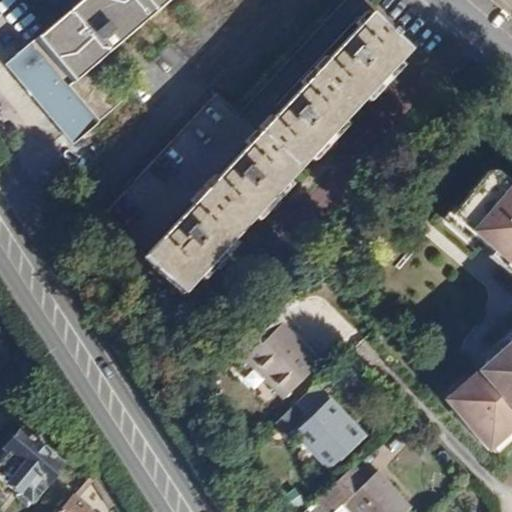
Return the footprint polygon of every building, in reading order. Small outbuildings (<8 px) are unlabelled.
[(72,0),(13,50),(82,131),(129,93),(100,57),(168,0),(72,0)] [(215,92),(100,213),(184,291),(409,50),(353,0),(336,0),(234,110),(215,92)] [(511,0),(487,0),(511,21),(511,0)] [(483,176),(447,215),(511,274),(511,341),(509,344),(442,404),(486,452),(511,428),(511,188),(509,186),(505,190),(489,176),(483,176)] [(240,341),(220,359),(229,368),(237,361),(276,402),(310,370),(276,333),(248,359),(243,353),(248,349),(240,341)] [(289,412),(260,437),(270,446),(284,433),(324,475),(358,444),(324,408),(298,432),(292,426),(297,422),(289,412)] [(54,473),(5,434),(0,439),(0,491),(25,511),(54,473)] [(346,474),(314,503),(322,511),(325,511),(331,507),(335,511),(400,511),(370,481),(350,498),(346,494),(356,486),(346,474)] [(87,511),(71,496),(57,511),(87,511)]
